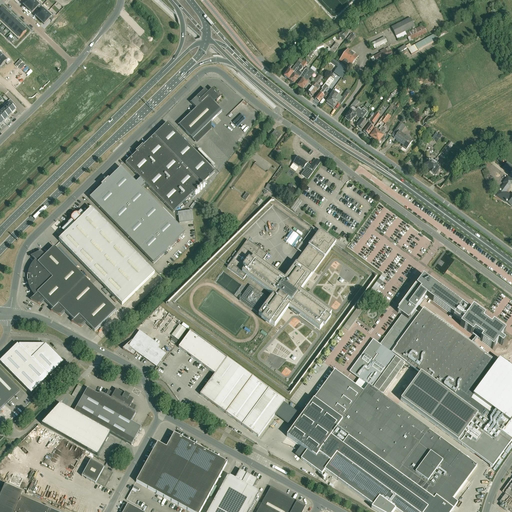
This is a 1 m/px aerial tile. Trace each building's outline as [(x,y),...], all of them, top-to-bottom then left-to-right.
[(36,0),(29,0),(24,6),(27,9),(36,0)] [(37,7),(39,9),(42,6),(36,0),(27,9),(31,13),(37,7)] [(36,17),(40,21),(49,12),(42,6),(39,9),(41,11),(36,17)] [(49,12),(40,21),(44,25),(49,19),(52,21),(56,16),(54,14),(53,16),(49,12)] [(0,22),(3,25),(10,17),(6,13),(0,19),(0,22)] [(7,29),(14,20),(10,17),(3,25),(7,29)] [(391,27),(396,37),(397,40),(406,36),(409,41),(427,33),(423,24),(405,33),(405,32),(414,27),(410,18),(391,27)] [(14,20),(7,29),(10,32),(18,24),(14,20)] [(10,32),(14,36),(22,28),(18,24),(10,32)] [(26,32),(22,28),(14,36),(18,40),(26,32)] [(339,34),(338,36),(344,39),(348,33),(345,31),(345,32),(344,31),(339,34)] [(355,38),(351,35),(347,40),(351,43),(355,38)] [(384,38),(372,44),(374,49),(386,42),(384,38)] [(408,49),(412,55),(419,52),(417,48),(429,41),(427,38),(415,45),(408,49)] [(334,55),(340,45),(337,43),(331,53),(334,55)] [(349,68),(357,57),(347,50),(339,61),(349,68)] [(387,53),(385,50),(380,52),(381,53),(374,57),(377,63),(389,57),(388,56),(392,54),(390,51),(387,53)] [(5,56),(0,61),(0,67),(0,68),(5,63),(7,65),(11,61),(9,59),(8,60),(5,56)] [(301,64),(298,62),(291,71),(289,70),(284,77),(285,77),(285,78),(286,79),(287,79),(288,80),(291,76),(292,77),(293,75),(292,74),(297,68),(298,67),(298,68),(300,65),(301,64)] [(350,70),(341,63),(337,68),(346,74),(350,70)] [(298,68),(298,67),(297,68),(298,69),(289,81),(291,82),(291,83),(293,84),(294,84),(298,78),(296,76),(300,71),(303,68),(300,65),(298,68)] [(299,76),(302,79),(308,71),(305,68),(299,76)] [(314,72),(310,70),(297,87),(300,88),(299,89),(302,91),(302,90),(303,90),(304,88),(307,91),(310,86),(307,83),(306,82),(311,76),(314,72)] [(317,85),(322,79),(318,76),(314,83),(308,91),(309,92),(308,94),(309,95),(309,96),(311,97),(312,97),(319,87),(317,85)] [(323,96),(321,95),(324,91),(326,88),(327,89),(334,80),(330,78),(321,89),(322,89),(314,99),(317,101),(318,103),(319,102),(319,103),(323,97),(326,99),(330,95),(327,92),(323,96)] [(222,112),(216,106),(214,103),(215,101),(216,102),(221,98),(212,89),(211,91),(210,90),(208,91),(209,92),(208,93),(205,89),(191,103),(196,109),(178,126),(192,140),(222,112)] [(328,105),(329,105),(333,108),(338,102),(335,100),(338,95),(333,92),(330,97),(331,97),(327,102),(329,104),(328,105)] [(4,106),(4,107),(12,115),(16,111),(8,102),(4,106)] [(4,107),(1,111),(8,118),(12,115),(4,107)] [(361,111),(357,108),(356,111),(355,109),(353,108),(351,107),(350,109),(349,111),(351,112),(350,112),(349,112),(348,113),(349,114),(346,118),(345,119),(348,122),(349,121),(350,122),(353,118),(354,119),(356,116),(362,120),(367,113),(368,111),(364,107),(362,109),(361,111)] [(8,118),(1,111),(0,111),(0,118),(4,122),(8,118)] [(376,114),(372,118),(370,121),(372,123),(375,120),(378,116),(376,114)] [(367,124),(362,120),(357,127),(357,128),(359,129),(362,131),(367,124)] [(366,134),(367,135),(368,135),(368,136),(370,133),(373,129),(370,127),(372,125),(370,123),(363,132),(366,134)] [(383,123),(381,126),(378,130),(376,128),(375,131),(370,137),(371,137),(371,138),(372,139),(373,139),(374,140),(385,125),(383,123)] [(140,179),(138,181),(143,186),(145,184),(173,213),(215,173),(167,124),(143,146),(142,146),(135,152),(136,153),(125,164),(140,179)] [(386,125),(385,125),(374,140),(376,141),(376,142),(377,143),(378,143),(380,140),(382,141),(385,138),(383,137),(381,135),(385,130),(383,128),(386,125)] [(277,141),(281,135),(275,131),(271,136),(277,141)] [(394,139),(403,145),(402,147),(406,150),(412,142),(399,132),(394,139)] [(453,144),(449,141),(441,152),(444,154),(451,144),(452,145),(453,144)] [(301,175),(307,180),(320,163),(316,160),(314,162),(313,162),(310,166),(310,167),(310,168),(306,165),(307,163),(303,160),(301,160),(297,157),(293,162),(304,170),(301,175)] [(428,170),(434,163),(432,161),(428,157),(422,165),(428,170)] [(236,219),(268,174),(252,162),(219,207),(236,219)] [(434,163),(428,170),(429,170),(428,171),(433,175),(434,176),(435,176),(436,176),(436,175),(437,175),(437,174),(437,173),(440,169),(439,168),(440,167),(436,164),(435,164),(434,163)] [(510,174),(511,171),(511,166),(507,163),(503,169),(510,174)] [(143,186),(138,181),(136,183),(121,168),(109,180),(108,179),(101,186),(102,187),(90,199),(153,264),(185,234),(141,189),(143,186)] [(497,196),(502,199),(502,200),(505,202),(506,202),(511,206),(511,194),(511,196),(509,195),(509,194),(508,194),(507,194),(506,192),(511,184),(511,180),(508,177),(503,183),(505,184),(500,191),(497,196)] [(272,194),(275,190),(270,185),(266,188),(272,194)] [(302,203),(297,200),(290,209),(295,212),(302,203)] [(76,215),(75,215),(74,215),(73,217),(72,218),(72,219),(72,220),(66,225),(67,225),(61,230),(65,234),(59,241),(122,305),(154,274),(91,209),(85,215),(81,211),(82,210),(77,215),(76,215)] [(178,213),(179,223),(193,221),(192,211),(178,213)] [(247,241),(227,268),(243,280),(246,276),(247,278),(270,294),(267,298),(250,285),(239,300),(259,314),(258,315),(262,318),(261,320),(269,326),(270,324),(274,327),(288,307),(292,310),(291,311),(299,317),(300,316),(319,330),(322,326),(324,328),(330,320),(328,318),(331,314),(319,306),(300,291),(314,272),(331,249),(334,245),(335,243),(336,243),(335,242),(320,231),(319,231),(318,233),(302,254),(284,280),(261,263),(267,255),(259,250),(247,241)] [(71,322),(80,326),(81,327),(85,322),(94,332),(116,311),(54,247),(44,257),(40,253),(41,253),(41,252),(31,257),(35,261),(33,264),(31,268),(29,271),(28,275),(27,275),(27,276),(29,276),(29,281),(27,282),(28,282),(29,286),(30,290),(32,293),(35,296),(31,300),(40,305),(39,304),(43,300),(53,310),(51,311),(61,316),(60,316),(64,311),(73,321),(72,322),(71,322)] [(162,274),(189,248),(171,249),(155,264),(155,268),(162,274)] [(368,386),(363,392),(360,390),(354,386),(334,371),(301,416),(293,428),(286,437),(301,447),(307,451),(301,459),(301,460),(321,475),(324,471),(373,506),(371,508),(377,511),(393,511),(395,510),(397,511),(462,511),(465,509),(458,503),(453,500),(468,479),(477,466),(429,431),(428,432),(422,427),(380,396),(405,363),(412,368),(392,395),(400,401),(474,455),(484,440),(492,446),(502,433),(506,427),(507,428),(511,420),(511,369),(499,360),(496,364),(488,358),(485,355),(472,346),(477,339),(492,350),(497,343),(502,346),(504,343),(500,339),(505,332),(493,323),(490,326),(482,320),(485,317),(472,308),(470,311),(462,305),(429,282),(430,281),(430,282),(431,281),(428,279),(427,279),(427,278),(427,277),(426,277),(426,276),(425,276),(425,277),(424,276),(423,275),(415,286),(416,285),(416,286),(397,312),(401,316),(404,318),(402,321),(383,347),(380,345),(373,340),(368,347),(367,348),(362,355),(360,357),(355,364),(354,365),(349,372),(359,379),(368,386)] [(183,327),(181,325),(172,336),(180,341),(190,328),(185,324),(183,327)] [(252,377),(190,332),(178,348),(215,375),(200,395),(226,414),(252,377)] [(165,355),(138,335),(133,341),(132,340),(122,350),(134,356),(137,353),(156,367),(165,355)] [(64,363),(46,345),(45,346),(44,345),(20,345),(18,346),(17,345),(0,361),(0,362),(31,395),(64,363)] [(0,410),(19,391),(0,371),(0,410)] [(252,377),(226,414),(258,438),(285,401),(252,377)] [(87,388),(75,409),(74,413),(110,434),(131,445),(141,428),(131,422),(136,413),(132,411),(135,407),(131,404),(133,400),(129,398),(130,397),(125,394),(124,395),(116,390),(114,395),(110,392),(107,397),(101,393),(98,394),(87,388)] [(60,405),(41,425),(97,457),(110,434),(74,413),(65,408),(60,405)] [(484,440),(474,455),(492,468),(511,440),(502,433),(492,446),(484,440)] [(189,511),(200,511),(227,463),(205,451),(199,446),(198,447),(196,446),(174,434),(166,448),(157,444),(136,483),(189,511)] [(104,468),(91,461),(82,477),(95,484),(96,482),(105,487),(108,482),(110,482),(110,478),(113,474),(104,469),(104,468)] [(228,475),(207,511),(248,511),(259,493),(252,489),(257,480),(240,470),(235,479),(228,475)] [(511,511),(511,480),(503,493),(506,495),(500,503),(506,508),(511,511)] [(0,511),(54,511),(21,497),(22,493),(5,485),(0,495),(0,511)] [(270,487),(257,511),(302,511),(306,507),(270,487)]
